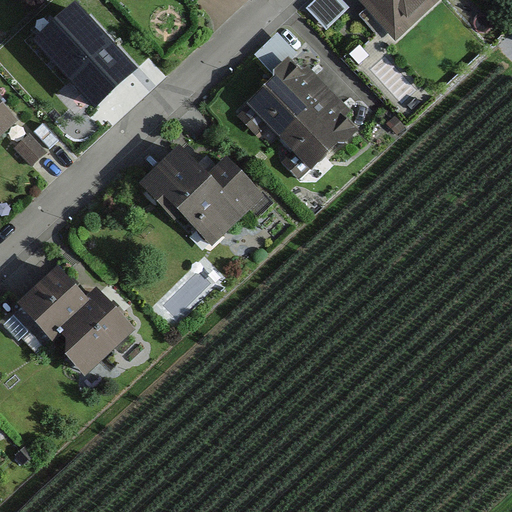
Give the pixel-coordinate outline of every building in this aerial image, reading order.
[(340,0),(316,0),(305,11),(325,32),(350,9),(340,0)] [(362,0),(395,36),(434,0),(362,0)] [(76,6),(36,43),(93,103),(132,66),(76,6)] [(280,137),(326,94),(306,74),(300,80),(289,68),(250,105),(280,137)] [(345,114),(326,94),(280,137),(312,171),(352,133),(339,120),(345,114)] [(0,139),(19,122),(0,101),(0,139)] [(48,153),(32,136),(17,150),(33,167),(48,153)] [(209,186),(207,184),(179,155),(145,188),(175,219),(182,212),(209,186)] [(209,186),(182,212),(212,243),(259,198),(227,165),(207,184),(209,186)] [(91,310),(86,305),(60,276),(23,308),(54,343),(57,340),(91,310)] [(91,310),(57,340),(85,372),(129,333),(96,296),(86,305),(91,310)]
